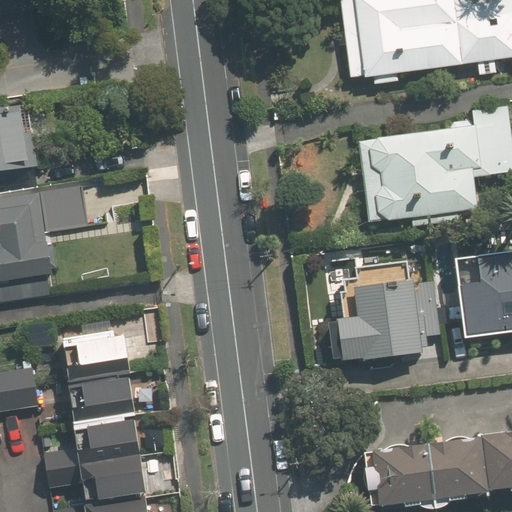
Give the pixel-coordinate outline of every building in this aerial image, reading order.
[(0,0),(0,11),(38,6),(37,0),(0,0)] [(452,0),(339,0),(350,77),(362,75),(363,77),(511,56),(511,13),(510,14),(508,2),(454,10),(452,0)] [(18,111),(18,107),(0,110),(0,189),(34,184),(32,168),(36,167),(30,135),(45,132),(42,107),(18,111)] [(511,173),(511,153),(506,107),(471,111),(473,127),(472,127),(466,122),(452,124),(447,130),(357,143),(368,223),(477,209),(473,179),(511,173)] [(48,274),(35,194),(0,199),(0,296),(7,295),(5,281),(48,274)] [(511,258),(451,267),(463,352),(511,344),(511,258)] [(336,318),(341,363),(422,354),(420,337),(435,335),(429,280),(355,288),(358,316),(336,318)] [(66,384),(127,376),(122,338),(114,339),(112,334),(61,341),(66,384)] [(31,368),(0,372),(0,412),(37,407),(31,368)] [(71,422),(132,414),(127,376),(66,384),(71,422)] [(132,414),(71,422),(75,449),(42,453),(45,472),(138,460),(132,414)] [(486,491),(511,487),(511,433),(479,438),(480,441),(486,491)] [(427,448),(433,502),(487,495),(486,491),(480,441),(427,448)] [(377,509),(433,502),(427,448),(370,455),(377,509)] [(52,511),(144,511),(138,460),(45,472),(47,488),(79,484),(82,507),(52,510),(52,511)]
